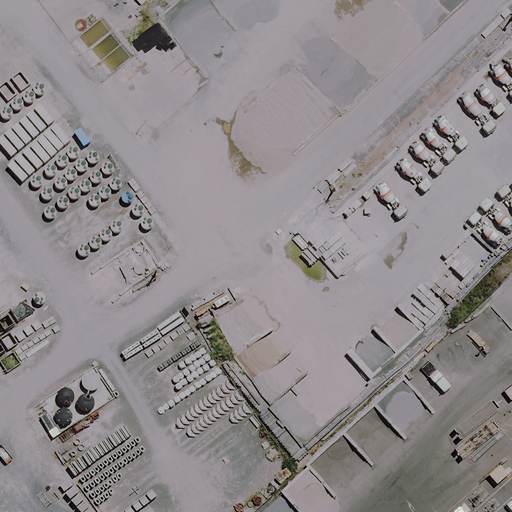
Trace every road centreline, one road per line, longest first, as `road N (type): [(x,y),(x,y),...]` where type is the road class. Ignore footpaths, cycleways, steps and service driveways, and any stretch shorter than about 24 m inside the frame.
road 1 (unknown): [(123,126),(233,265),(103,358)]
road 2 (unknown): [(123,126),(302,0)]
road 3 (unknown): [(30,0),(123,126)]
